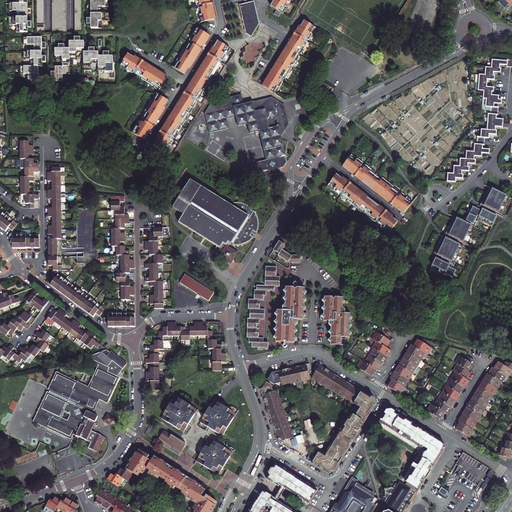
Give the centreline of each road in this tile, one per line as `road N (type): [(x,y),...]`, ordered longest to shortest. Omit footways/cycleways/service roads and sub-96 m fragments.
road 1 (residential): [(261,443),(335,481),(388,397)]
road 2 (residential): [(216,0),(222,25),(142,151)]
road 3 (residential): [(133,339),(136,424),(112,459),(76,481)]
road 4 (residential): [(241,367),(310,351),(375,389)]
road 5 (residential): [(139,332),(137,204)]
road 6 (tertiary): [(287,208),(240,281),(229,317)]
